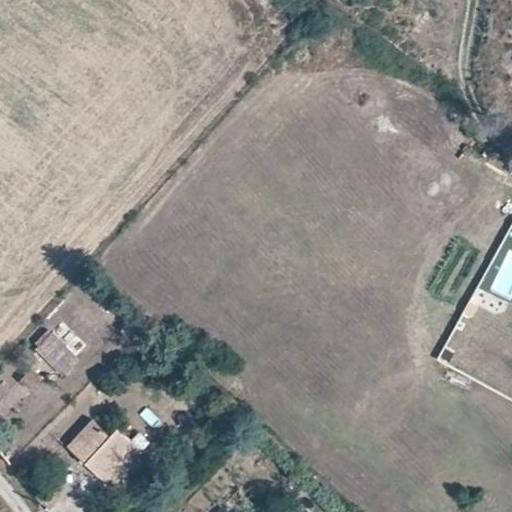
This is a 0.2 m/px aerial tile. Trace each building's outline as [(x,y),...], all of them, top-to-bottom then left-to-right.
[(92,283),(84,291),(118,322),(126,313),(92,283)] [(478,307),(469,303),(464,313),(472,318),(478,307)] [(128,339),(143,324),(134,316),(120,331),(128,339)] [(76,358),(54,334),(36,352),(61,377),(70,367),(69,366),(76,358)] [(67,446),(100,478),(134,443),(118,428),(109,435),(92,419),(67,446)] [(134,443),(100,478),(109,486),(143,451),(134,443)]
